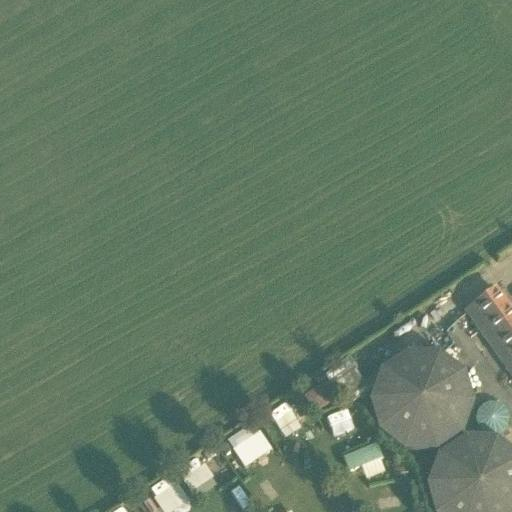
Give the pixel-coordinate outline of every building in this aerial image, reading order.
[(511,311),(496,290),(465,312),(511,377),(511,311)] [(436,455),(463,437),(474,406),(465,375),(439,355),(406,355),(380,372),(369,403),(377,434),(403,454),(436,455)] [(313,411),(335,404),(328,385),(306,392),(313,411)] [(286,406),(274,413),(283,430),(295,423),(286,406)] [(344,413),(328,419),(339,445),(354,438),(344,413)] [(511,511),(511,453),(497,441),(465,440),(438,457),(426,488),(432,511),(511,511)] [(347,473),(363,469),(366,480),(385,475),(378,447),(343,455),(347,473)] [(200,459),(179,472),(196,499),(217,487),(200,459)] [(172,476),(148,492),(160,511),(176,511),(190,503),(172,476)] [(268,506),(280,495),(270,484),(259,495),(268,506)]
